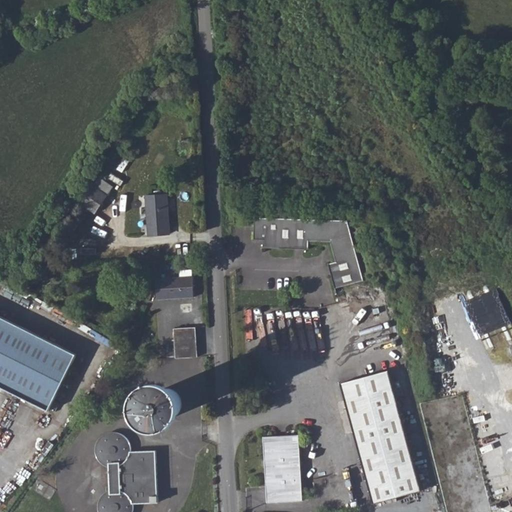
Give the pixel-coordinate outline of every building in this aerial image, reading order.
[(117,190),(104,182),(97,191),(111,199),(117,190)] [(100,216),(111,199),(97,191),(85,206),(100,216)] [(170,226),(168,195),(147,196),(149,227),(170,226)] [(347,219),(255,216),(254,238),(264,238),(264,246),(309,248),(309,240),(330,240),(336,261),(328,263),(335,287),(363,279),(347,219)] [(81,238),(73,233),(64,246),(72,250),(81,238)] [(174,277),(188,276),(198,266),(182,268),(174,277)] [(189,296),(188,276),(174,277),(158,278),(159,298),(189,296)] [(77,363),(0,322),(0,392),(49,417),(77,363)] [(190,330),(173,332),(176,358),(192,357),(190,330)] [(388,370),(340,383),(372,504),(421,491),(388,370)] [(181,401),(184,392),(182,384),(176,378),(169,375),(160,376),(154,380),(152,383),(149,389),(149,397),(154,405),(160,409),(168,410),(176,407),(181,401)] [(156,446),(131,446),(128,436),(121,431),(115,427),(106,427),(97,431),(91,438),(89,446),(91,456),(97,464),(104,468),(106,488),(99,492),(94,498),(91,508),(91,511),(133,511),(134,511),(133,505),(160,504),(156,446)] [(294,436),(284,436),(281,439),(278,440),(275,440),(271,439),(268,437),(259,437),(264,502),(299,499),(294,436)] [(196,511),(198,511),(210,511),(210,503),(196,503),(196,511)]
